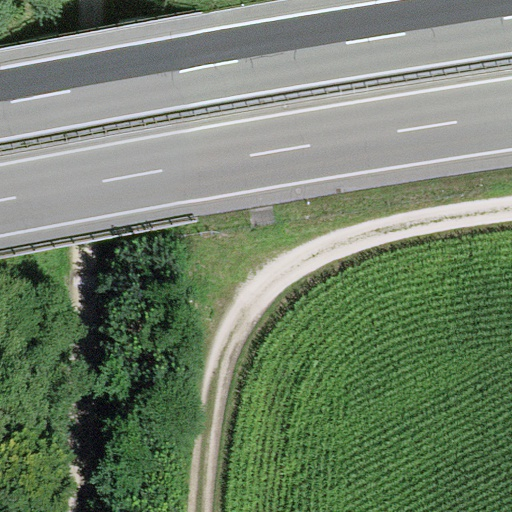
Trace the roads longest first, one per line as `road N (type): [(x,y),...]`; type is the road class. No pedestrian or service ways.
road 1 (motorway): [(511,19),(0,106)]
road 2 (motorway): [(0,201),(511,115)]
road 3 (track): [(84,511),(97,0)]
road 4 (track): [(511,210),(355,238),(284,272),(248,301),(208,383),(196,511)]
